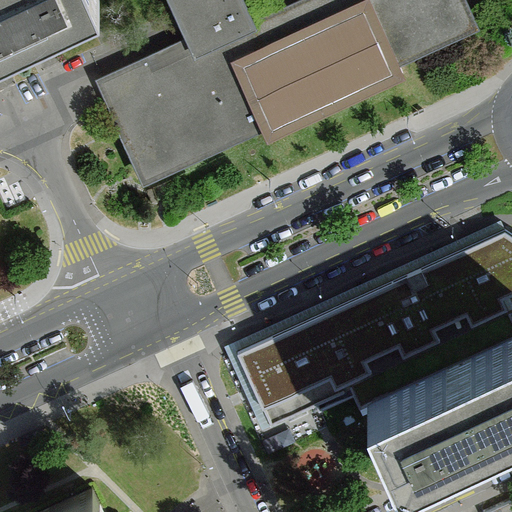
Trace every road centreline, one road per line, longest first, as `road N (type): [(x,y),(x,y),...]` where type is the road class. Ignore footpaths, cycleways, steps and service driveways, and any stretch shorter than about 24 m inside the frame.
road 1 (tertiary): [(507,110),(141,279)]
road 2 (tertiary): [(166,334),(511,170)]
road 3 (residential): [(166,334),(251,511)]
road 4 (tertiary): [(0,409),(166,334)]
road 5 (tertiary): [(141,279),(0,344)]
road 6 (residential): [(394,511),(511,459)]
